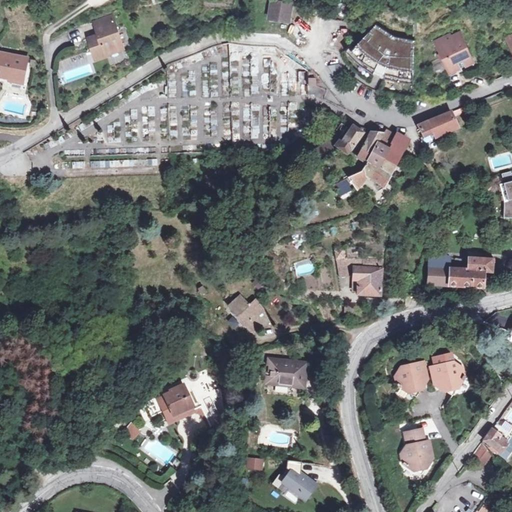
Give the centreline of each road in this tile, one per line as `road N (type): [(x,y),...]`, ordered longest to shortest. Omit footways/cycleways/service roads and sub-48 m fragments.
road 1 (residential): [(511,81),(413,118),(387,118),(277,39),(230,35),(163,57),(0,155)]
road 2 (secondary): [(377,511),(347,417),(353,356),(388,324),(511,297)]
road 3 (secondary): [(19,511),(53,484),(90,474),(128,485),(150,511)]
road 4 (residential): [(423,511),(511,391)]
